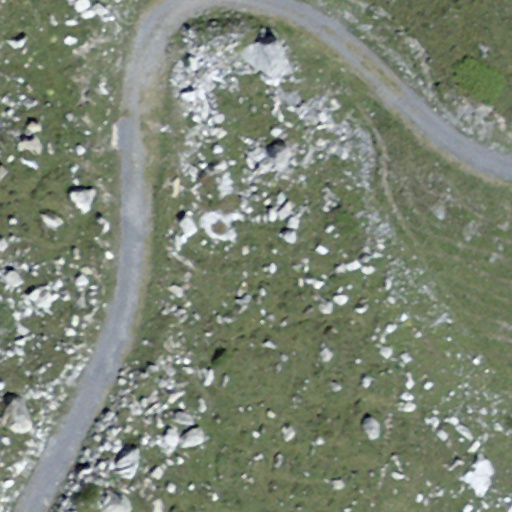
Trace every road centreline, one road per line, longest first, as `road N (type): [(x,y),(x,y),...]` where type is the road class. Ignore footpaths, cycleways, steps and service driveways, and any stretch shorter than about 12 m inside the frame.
road 1 (track): [(38,511),(115,394),(143,307),(125,68),(173,4),(228,0)]
road 2 (track): [(268,0),(345,35),(511,173)]
